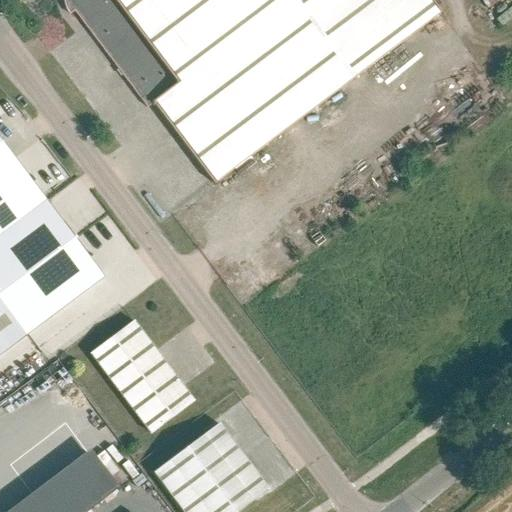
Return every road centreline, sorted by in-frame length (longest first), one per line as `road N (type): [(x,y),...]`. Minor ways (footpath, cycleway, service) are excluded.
road 1 (unclassified): [(358,511),(0,37)]
road 2 (tertiary): [(398,511),(511,421)]
